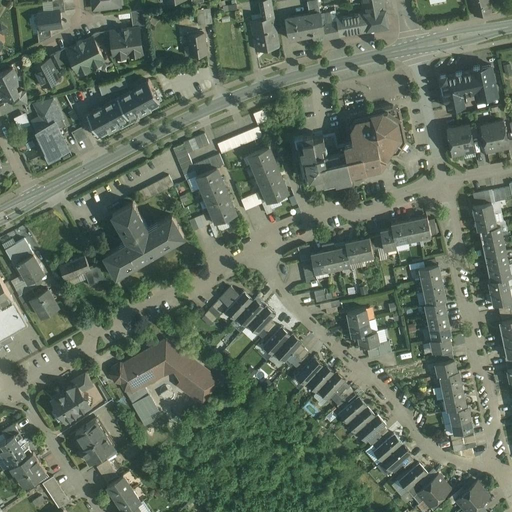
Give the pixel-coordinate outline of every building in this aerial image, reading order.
[(92,0),(94,9),(110,7),(112,5),(118,4),(120,2),(119,0),(92,0)] [(238,8),(237,0),(223,0),(224,9),(238,8)] [(274,16),(270,0),(264,0),(261,1),(264,18),(273,16),(274,16)] [(318,0),(311,0),(307,1),(310,14),(320,12),(318,0)] [(362,0),(365,13),(386,10),(383,0),(362,0)] [(488,0),(471,0),(475,16),(491,12),(488,0)] [(210,8),(204,9),(204,13),(197,14),(199,25),(212,23),(210,8)] [(143,10),(131,11),(133,28),(139,27),(139,28),(141,28),(145,27),(143,10)] [(386,10),(365,13),(367,29),(372,29),(372,30),(384,28),(384,27),(388,26),(386,10)] [(53,12),(39,14),(41,28),(41,29),(50,28),(62,26),(60,12),(60,11),(53,12)] [(330,11),(323,13),(323,14),(321,15),(323,24),(332,23),(330,11)] [(310,14),(304,15),(308,32),(313,31),(314,39),(326,37),(325,35),(323,24),(321,15),(321,12),(320,12),(310,14)] [(337,18),(336,18),(337,22),(332,23),(334,35),(367,29),(365,13),(337,18)] [(304,15),(286,18),(289,36),(308,32),(304,15)] [(251,20),(257,50),(279,46),(274,16),(273,16),(264,18),(251,20)] [(332,23),(323,24),(325,35),(332,33),(333,36),(334,35),(332,23)] [(133,28),(128,29),(128,28),(122,29),(122,30),(111,31),(112,42),(113,51),(115,51),(116,57),(143,53),(140,30),(139,27),(133,28)] [(50,28),(41,29),(41,28),(37,29),(39,42),(51,36),(50,28)] [(111,30),(98,32),(104,44),(112,42),(111,31),(111,30)] [(104,44),(98,32),(92,35),(92,37),(93,37),(94,37),(98,46),(104,44)] [(204,33),(188,35),(191,55),(207,53),(204,33)] [(92,37),(83,42),(83,41),(77,44),(68,49),(67,50),(72,59),(79,73),(105,60),(98,46),(93,37),(92,37)] [(67,47),(60,50),(66,62),(72,59),(67,50),(68,49),(67,47)] [(60,50),(49,56),(50,58),(55,67),(66,62),(60,50)] [(50,58),(33,66),(43,86),(60,77),(55,67),(50,58)] [(493,58),(441,70),(450,108),(469,104),(467,95),(477,93),(479,100),(501,94),(493,58)] [(13,66),(0,72),(0,88),(5,98),(12,94),(19,91),(15,84),(18,83),(17,74),(13,66)] [(143,90),(97,112),(108,134),(154,113),(143,90)] [(19,91),(12,94),(14,97),(14,103),(28,103),(26,91),(19,91)] [(53,97),(36,101),(37,107),(41,116),(51,111),(59,127),(66,124),(53,97)] [(394,105),(348,115),(354,142),(345,143),(351,172),(381,165),(389,154),(399,152),(407,140),(400,109),(394,105)] [(264,108),(254,113),(258,124),(269,119),(264,108)] [(59,127),(51,111),(41,116),(33,120),(46,147),(51,157),(59,153),(69,148),(59,127)] [(509,145),(503,120),(492,122),(498,148),(509,145)] [(492,122),(482,124),(487,150),(498,148),(492,122)] [(469,123),(458,126),(464,151),(475,149),(469,123)] [(82,125),(72,131),(77,142),(88,136),(82,125)] [(259,126),(218,142),(222,152),(263,135),(259,126)] [(458,126),(448,128),(448,130),(453,154),(464,151),(458,126)] [(205,133),(184,141),(184,143),(188,152),(209,143),(205,133)] [(351,172),(345,143),(337,145),(334,133),(314,137),(313,133),(297,136),(304,174),(307,174),(308,179),(316,177),(317,182),(324,180),(325,186),(353,180),(351,172)] [(188,152),(184,143),(174,147),(187,179),(197,175),(197,174),(193,164),(188,152)] [(274,157),(269,146),(249,154),(254,166),(274,157)] [(59,153),(51,157),(46,147),(42,148),(49,162),(61,157),(59,153)] [(220,153),(193,164),(197,174),(217,166),(224,163),(220,153)] [(279,169),(274,157),(254,166),(259,177),(279,169)] [(197,174),(197,175),(202,187),(222,178),(217,166),(197,174)] [(279,169),(259,177),(263,189),(284,180),(279,169)] [(169,174),(137,191),(142,201),(174,184),(169,174)] [(222,178),(202,187),(206,198),(227,190),(222,178)] [(284,180),(263,189),(268,200),(268,201),(280,196),(289,192),(284,180)] [(504,187),(498,188),(501,200),(507,198),(504,187)] [(498,188),(493,190),(495,201),(501,200),(498,188)] [(263,189),(258,191),(262,202),(268,200),(263,189)] [(227,190),(206,198),(211,210),(232,201),(227,190)] [(489,190),(479,192),(481,204),(492,201),(489,190)] [(258,191),(253,194),(253,193),(252,194),(257,204),(262,202),(258,191)] [(252,194),(247,196),(251,207),(257,204),(252,194)] [(251,207),(247,196),(241,198),(246,209),(251,207)] [(149,228),(133,201),(113,213),(128,240),(105,254),(117,274),(184,235),(172,215),(149,228)] [(232,201),(211,210),(216,220),(216,222),(237,213),(232,201)] [(481,204),(473,205),(476,217),(494,214),(492,201),(481,204)] [(211,210),(206,212),(210,223),(216,220),(211,210)] [(206,212),(200,214),(205,225),(210,223),(206,212)] [(200,214),(195,217),(199,227),(205,225),(200,214)] [(494,214),(476,217),(478,229),(482,228),(497,225),(494,214)] [(427,216),(416,218),(420,237),(431,234),(428,220),(427,216)] [(199,227),(195,217),(189,219),(194,229),(199,227)] [(416,218),(404,221),(408,239),(420,237),(416,218)] [(428,220),(431,234),(437,233),(434,219),(428,220)] [(404,221),(392,223),(396,242),(408,239),(404,221)] [(392,227),(381,230),(382,234),(384,246),(385,248),(397,246),(396,242),(392,223),(392,227)] [(497,225),(482,228),(485,241),(503,237),(500,225),(497,225)] [(382,234),(376,235),(378,248),(384,246),(382,234)] [(376,235),(370,236),(373,249),(378,248),(376,235)] [(370,236),(358,239),(362,257),(374,255),(373,249),(370,236)] [(503,237),(485,241),(487,254),(506,250),(503,237)] [(34,254),(25,238),(6,249),(15,265),(17,263),(34,254)] [(358,239),(346,241),(346,245),(347,245),(350,260),(362,257),(358,239)] [(334,242),(327,243),(327,244),(322,245),(323,250),(335,248),(334,242)] [(335,248),(339,266),(351,264),(350,260),(347,245),(346,245),(335,248)] [(335,248),(323,250),(327,269),(339,266),(335,248)] [(323,250),(311,252),(312,258),(313,263),(314,269),(315,271),(327,269),(323,250)] [(506,250),(487,254),(490,267),(508,263),(506,250)] [(34,254),(17,263),(28,282),(34,279),(45,273),(34,254)] [(85,256),(60,266),(65,279),(84,272),(90,269),(89,267),(85,256)] [(435,258),(424,260),(425,266),(436,264),(435,258)] [(425,266),(420,267),(422,279),(441,275),(438,264),(438,263),(436,264),(425,266)] [(508,263),(490,267),(493,279),(507,276),(511,275),(508,263)] [(97,264),(89,267),(90,269),(84,272),(90,286),(106,279),(97,264)] [(441,275),(422,279),(425,291),(443,287),(441,275)] [(0,276),(0,304),(12,297),(0,276)] [(493,279),(489,280),(491,292),(510,288),(507,276),(493,279)] [(34,279),(28,282),(21,286),(24,293),(32,289),(37,286),(34,279)] [(231,286),(221,297),(229,305),(240,294),(231,286)] [(443,287),(425,291),(427,302),(427,303),(444,299),(446,299),(443,287)] [(491,292),(494,304),(498,303),(509,301),(511,300),(511,298),(510,288),(491,292)] [(24,293),(18,296),(23,304),(32,299),(32,298),(36,296),(32,289),(24,293)] [(36,296),(32,298),(32,299),(34,298),(37,304),(36,305),(42,316),(58,306),(48,289),(36,296)] [(229,305),(226,308),(229,312),(236,318),(238,316),(237,316),(253,299),(243,290),(240,294),(229,305)] [(12,297),(0,304),(0,341),(10,335),(28,325),(12,297)] [(229,305),(221,297),(217,301),(226,309),(226,308),(229,305)] [(253,299),(237,316),(238,316),(247,325),(264,306),(255,297),(253,299)] [(444,299),(427,303),(427,302),(425,303),(428,315),(446,311),(446,308),(444,299)] [(226,309),(217,301),(213,305),(221,313),(226,309)] [(331,301),(320,303),(321,309),(326,308),(332,307),(331,301)] [(509,301),(498,303),(499,309),(506,307),(510,306),(509,301)] [(264,306),(247,325),(249,323),(258,332),(263,327),(271,319),(276,313),(266,304),(264,306)] [(221,313),(213,305),(209,310),(217,317),(221,313)] [(332,307),(326,308),(326,310),(327,314),(338,311),(337,305),(332,307)] [(506,307),(499,309),(500,315),(511,312),(510,306),(506,307)] [(366,307),(348,311),(350,323),(369,319),(367,309),(366,307)] [(217,317),(209,310),(205,314),(213,322),(217,317)] [(446,311),(428,315),(430,326),(449,323),(446,311)] [(511,313),(511,312),(500,315),(501,320),(511,317),(511,313)] [(504,332),(511,330),(511,317),(501,320),(504,332)] [(271,319),(263,327),(268,331),(275,323),(271,319)] [(369,319),(350,323),(353,335),(358,334),(371,331),(369,319)] [(275,323),(268,331),(272,335),(280,327),(275,323)] [(449,323),(430,326),(433,338),(449,335),(451,335),(449,323)] [(291,334),(281,325),(280,327),(272,335),(264,344),(274,353),(276,351),(275,351),(291,334)] [(371,331),(358,334),(361,346),(367,344),(378,342),(380,342),(377,329),(371,331)] [(291,334),(275,351),(276,351),(285,360),(293,351),(301,343),(302,341),(292,332),(291,334)] [(10,335),(0,341),(0,348),(13,341),(10,335)] [(449,335),(433,338),(431,338),(433,351),(440,349),(452,347),(449,335)] [(152,350),(127,365),(120,363),(112,368),(111,374),(115,382),(121,383),(126,390),(133,392),(179,366),(183,373),(179,375),(181,380),(178,385),(195,398),(199,397),(202,399),(205,399),(211,392),(210,388),(207,386),(214,377),(213,374),(200,364),(184,352),(183,353),(180,349),(173,344),(170,346),(166,339),(151,348),(152,350)] [(390,340),(384,341),(386,352),(392,351),(390,340)] [(380,342),(378,342),(379,348),(380,353),(386,352),(384,341),(380,342)] [(378,342),(367,344),(368,350),(379,348),(378,342)] [(301,343),(293,351),(297,356),(305,347),(301,343)] [(305,347),(297,356),(302,360),(309,351),(305,347)] [(379,348),(368,350),(369,356),(381,354),(380,353),(379,348)] [(308,353),(300,362),(304,365),(312,357),(308,353)] [(304,365),(296,374),(306,383),(308,382),(308,381),(324,364),(323,364),(314,355),(304,365)] [(443,360),(436,362),(438,374),(440,374),(440,373),(457,370),(454,358),(443,360)] [(324,364),(308,381),(308,382),(318,390),(319,389),(319,388),(335,371),(325,362),(323,364),(324,364)] [(336,369),(335,371),(319,388),(319,389),(329,398),(330,396),(335,391),(343,382),(345,380),(346,379),(336,369)] [(457,370),(440,373),(440,374),(443,385),(461,381),(459,369),(457,370)] [(86,373),(74,380),(77,383),(82,391),(93,385),(86,373)] [(351,385),(345,380),(343,382),(347,386),(341,393),(350,386),(351,385)] [(461,381),(443,385),(445,397),(464,393),(461,381)] [(343,382),(335,391),(339,395),(341,393),(347,386),(343,382)] [(77,383),(73,385),(68,386),(68,389),(68,390),(64,392),(52,399),(54,402),(54,408),(57,407),(66,421),(91,405),(87,399),(89,397),(84,394),(82,391),(77,383)] [(350,386),(341,393),(345,398),(346,397),(354,390),(350,386)] [(339,395),(335,391),(330,396),(338,403),(345,398),(341,393),(339,395)] [(152,414),(161,409),(152,392),(134,402),(146,425),(155,420),(152,414)] [(464,393),(445,397),(448,409),(450,409),(449,408),(466,405),(466,404),(464,393)] [(341,409),(339,411),(348,421),(367,404),(358,394),(350,401),(341,409)] [(345,398),(338,403),(337,404),(341,409),(350,401),(346,397),(345,398)] [(367,404),(348,421),(356,431),(358,430),(358,429),(375,414),(367,404)] [(466,405),(449,408),(450,409),(452,420),(471,416),(468,404),(466,404),(466,405)] [(375,414),(358,429),(358,430),(367,439),(376,432),(384,424),(386,423),(377,412),(375,414)] [(471,416),(452,420),(454,432),(462,430),(473,428),(471,416)] [(105,434),(96,419),(90,423),(76,432),(85,447),(82,449),(91,463),(104,454),(114,448),(116,447),(107,433),(105,434)] [(384,424),(376,432),(379,436),(388,429),(384,424)] [(15,426),(4,434),(7,439),(19,432),(15,426)] [(473,428),(462,430),(463,436),(474,434),(473,428)] [(388,429),(379,436),(383,440),(392,433),(388,429)] [(454,432),(451,433),(452,439),(463,436),(462,430),(454,432)] [(383,440),(374,448),(383,458),(402,442),(394,431),(392,433),(383,440)] [(7,439),(0,444),(0,452),(3,457),(27,441),(25,438),(24,439),(19,432),(7,439)] [(463,436),(452,439),(453,444),(464,442),(463,436)] [(27,441),(3,457),(10,467),(33,453),(32,452),(30,454),(27,449),(29,448),(28,446),(29,445),(27,441)] [(402,442),(383,458),(392,469),(401,461),(409,453),(411,452),(402,442)] [(464,442),(453,444),(454,450),(460,449),(465,448),(464,442)] [(465,448),(460,449),(461,455),(472,452),(471,447),(465,448)] [(114,448),(104,454),(108,459),(118,453),(114,448)] [(33,453),(10,467),(14,474),(18,471),(28,485),(47,473),(33,452),(32,452),(33,453)] [(409,453),(401,461),(404,465),(413,458),(409,453)] [(413,458),(404,465),(408,470),(417,462),(413,458)] [(108,459),(97,466),(101,473),(112,466),(108,459)] [(408,470),(399,477),(408,488),(418,479),(427,471),(419,461),(417,462),(408,470)] [(112,466),(101,473),(104,477),(115,470),(112,466)] [(115,470),(104,477),(107,482),(118,475),(115,470)] [(424,485),(417,490),(424,497),(445,479),(439,472),(424,485)] [(123,475),(107,486),(116,499),(132,489),(123,475)] [(61,486),(54,476),(43,483),(50,494),(61,486)] [(418,479),(408,488),(419,501),(424,497),(417,490),(424,485),(418,479)] [(445,479),(424,497),(430,505),(439,497),(451,486),(445,479)] [(477,480),(456,498),(462,506),(484,487),(477,480)] [(462,485),(452,494),(456,498),(466,489),(462,485)] [(61,486),(50,494),(59,508),(70,500),(66,495),(61,486)] [(484,487),(462,506),(467,511),(469,511),(477,506),(490,495),(484,487)] [(132,489),(116,499),(124,511),(125,511),(137,505),(141,502),(132,489)] [(43,495),(33,500),(36,505),(46,500),(43,495)] [(430,505),(434,510),(443,502),(439,497),(430,505)]
